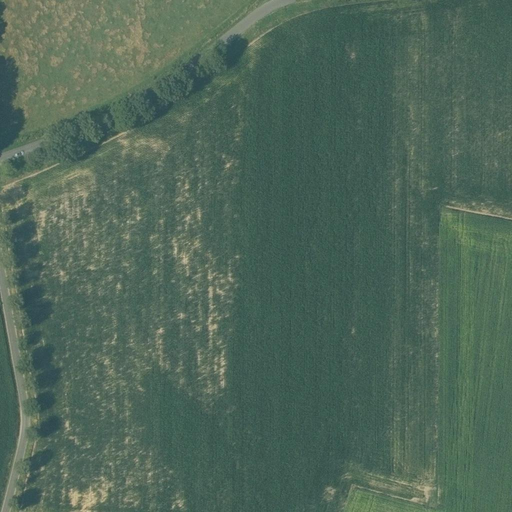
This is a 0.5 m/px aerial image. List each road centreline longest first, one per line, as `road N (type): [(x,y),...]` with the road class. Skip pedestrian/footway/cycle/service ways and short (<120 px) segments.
road 1 (unclassified): [(0,157),(120,113),(280,0)]
road 2 (unclassified): [(5,511),(28,425),(0,263)]
